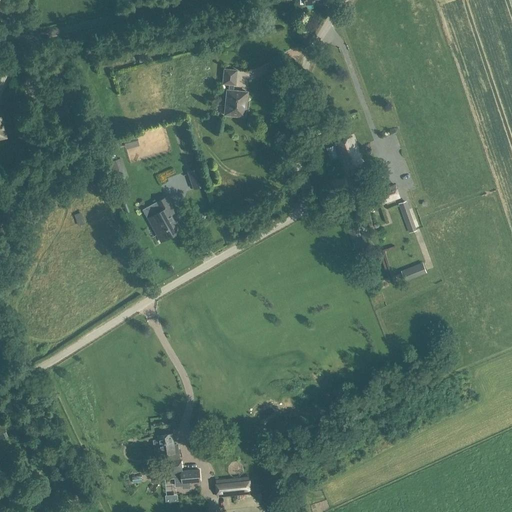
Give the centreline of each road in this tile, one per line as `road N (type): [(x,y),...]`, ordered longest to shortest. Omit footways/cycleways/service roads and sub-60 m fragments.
road 1 (unclassified): [(0,389),(288,224),(302,184),(291,133),(292,78),(305,46),(341,0)]
road 2 (residential): [(0,44),(207,0)]
road 3 (unknown): [(147,307),(186,461)]
